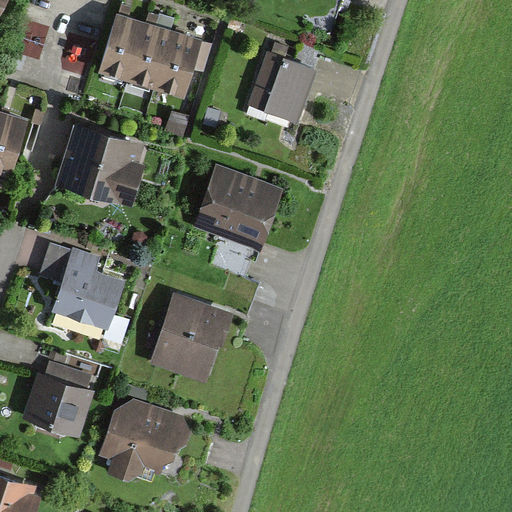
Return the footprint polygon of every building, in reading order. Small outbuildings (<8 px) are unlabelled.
[(98,70),(125,78),(142,20),(115,12),(98,70)] [(125,78),(152,85),(169,28),(142,20),(125,78)] [(152,85),(178,93),(195,36),(169,28),(152,85)] [(265,50),(246,105),(296,122),(315,67),(265,50)] [(0,173),(1,174),(18,117),(0,111),(0,173)] [(146,142),(77,122),(60,180),(129,200),(146,142)] [(213,161),(189,227),(258,252),(282,185),(213,161)] [(48,240),(39,274),(59,280),(49,314),(104,330),(119,278),(90,270),(95,253),(48,240)] [(169,293),(149,358),(204,376),(225,310),(169,293)] [(33,373),(20,417),(77,433),(90,389),(33,373)] [(118,394),(97,458),(164,480),(185,417),(118,394)] [(0,511),(30,511),(40,482),(0,470),(0,511)]
